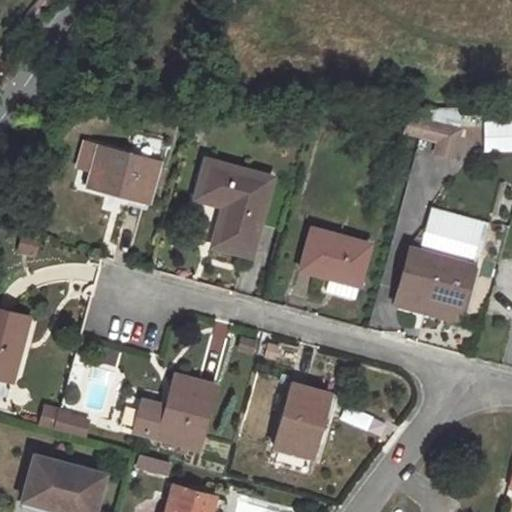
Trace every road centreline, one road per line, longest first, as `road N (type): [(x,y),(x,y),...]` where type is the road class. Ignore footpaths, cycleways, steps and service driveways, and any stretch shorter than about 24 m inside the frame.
road 1 (residential): [(466,372),(127,279)]
road 2 (residential): [(466,372),(357,511)]
road 3 (tertiary): [(0,121),(93,0)]
